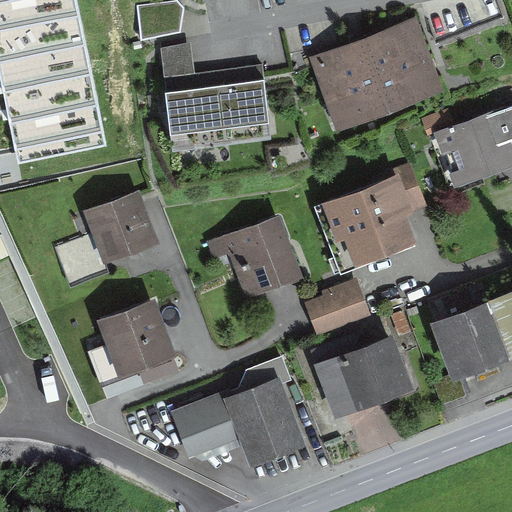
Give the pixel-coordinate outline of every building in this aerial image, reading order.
[(78,0),(0,0),(0,78),(18,165),(109,146),(78,0)] [(412,25),(319,61),(341,120),(435,84),(412,25)] [(165,77),(173,141),(268,129),(259,65),(165,77)] [(511,97),(440,125),(463,181),(511,161),(511,97)] [(405,169),(333,196),(358,263),(430,236),(405,169)] [(149,182),(93,203),(113,258),(170,237),(149,182)] [(285,205),(226,226),(251,292),(309,271),(285,205)] [(361,274),(310,292),(325,332),(375,314),(361,274)] [(511,285),(440,314),(463,373),(511,353),(511,285)] [(163,289),(106,310),(128,369),(185,347),(163,289)] [(403,325),(320,356),(340,411),(423,380),(403,325)] [(305,443),(276,371),(172,413),(188,453),(239,432),(252,464),(305,443)]
